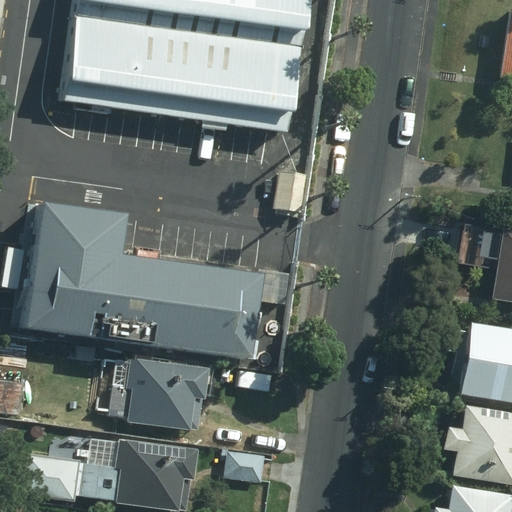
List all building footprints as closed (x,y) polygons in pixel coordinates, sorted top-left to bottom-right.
[(301,0),(72,0),(58,105),(282,136),(301,0)] [(511,5),(508,5),(498,75),(511,76),(511,5)] [(304,177),(277,173),(271,213),(298,217),(304,177)] [(123,211),(37,199),(20,326),(247,359),(260,272),(117,252),(123,211)] [(511,229),(500,228),(489,299),(511,302),(511,229)] [(511,328),(469,320),(465,340),(456,392),(511,401),(511,328)] [(197,432),(206,367),(133,358),(128,389),(111,386),(106,414),(124,417),(124,421),(197,432)] [(511,412),(462,403),(458,428),(445,426),(441,448),(455,450),(450,476),(511,486),(511,412)] [(80,463),(76,495),(185,511),(194,448),(116,437),(113,467),(80,463)] [(224,452),(221,478),(257,482),(260,456),(224,452)] [(76,495),(80,463),(24,458),(19,502),(76,508),(76,495)] [(511,511),(511,497),(511,496),(511,494),(448,484),(444,509),(429,506),(428,511),(511,511)]
